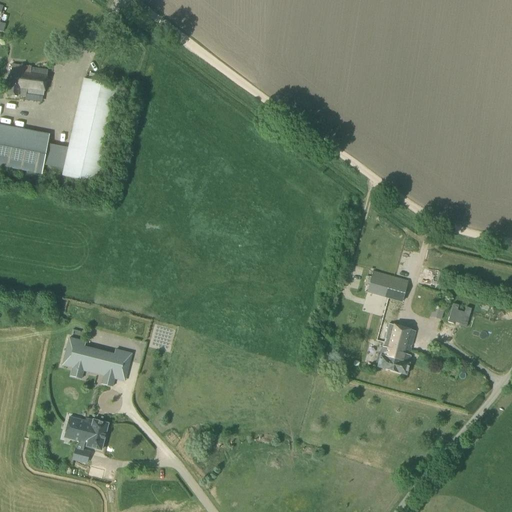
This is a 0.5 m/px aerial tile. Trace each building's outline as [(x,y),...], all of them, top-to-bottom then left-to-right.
[(42,97),(46,71),(27,68),(27,67),(11,64),(5,95),(16,97),(25,98),(26,95),(42,97)] [(96,184),(118,86),(83,78),(61,176),(96,184)] [(0,115),(0,118),(11,121),(13,115),(1,113),(0,115)] [(0,166),(41,174),(49,134),(0,125),(0,166)] [(400,303),(405,282),(371,272),(365,293),(400,303)] [(444,319),(446,310),(436,307),(434,316),(444,319)] [(376,356),(374,366),(376,367),(376,368),(390,372),(405,376),(408,364),(409,357),(407,356),(414,332),(401,328),(388,325),(382,348),(381,348),(378,356),(376,356)] [(175,334),(162,333),(160,348),(173,349),(175,334)] [(90,351),(83,349),(67,345),(62,366),(72,369),(69,377),(81,380),(83,372),(85,372),(90,351)] [(126,360),(106,355),(101,376),(102,376),(103,377),(114,379),(115,379),(120,381),(126,360)] [(92,423),(69,417),(69,418),(65,434),(72,436),(71,440),(87,444),(86,447),(101,451),(107,424),(93,420),(92,423)] [(89,470),(88,475),(100,478),(103,468),(97,466),(95,471),(89,470)]
